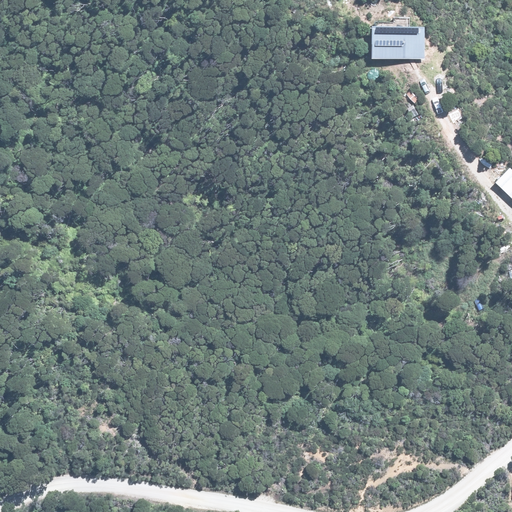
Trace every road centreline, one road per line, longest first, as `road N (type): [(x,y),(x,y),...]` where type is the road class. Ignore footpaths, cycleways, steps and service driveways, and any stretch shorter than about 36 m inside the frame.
road 1 (unclassified): [(0,505),(50,481),(302,511)]
road 2 (unclassified): [(404,511),(441,495),(511,437)]
